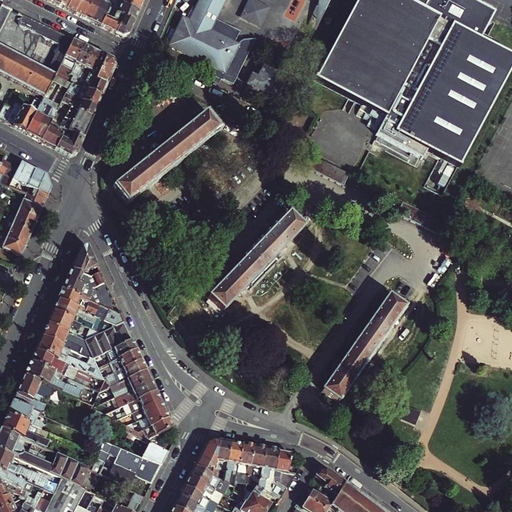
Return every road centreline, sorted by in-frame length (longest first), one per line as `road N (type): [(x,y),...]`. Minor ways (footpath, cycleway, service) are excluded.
road 1 (residential): [(77,188),(168,373),(207,409)]
road 2 (residential): [(406,511),(311,444),(207,409)]
road 3 (tertiary): [(81,176),(133,56)]
road 4 (residential): [(133,56),(15,0)]
